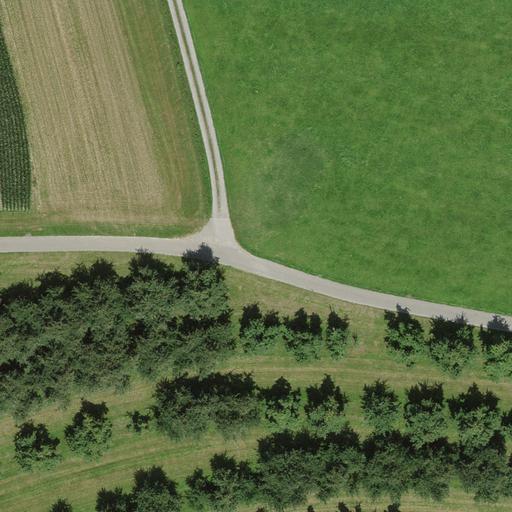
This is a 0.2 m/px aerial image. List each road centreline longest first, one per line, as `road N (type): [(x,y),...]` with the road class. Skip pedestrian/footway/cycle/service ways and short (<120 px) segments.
road 1 (track): [(0,245),(232,258),(358,300),(511,330)]
road 2 (track): [(232,258),(179,0)]
